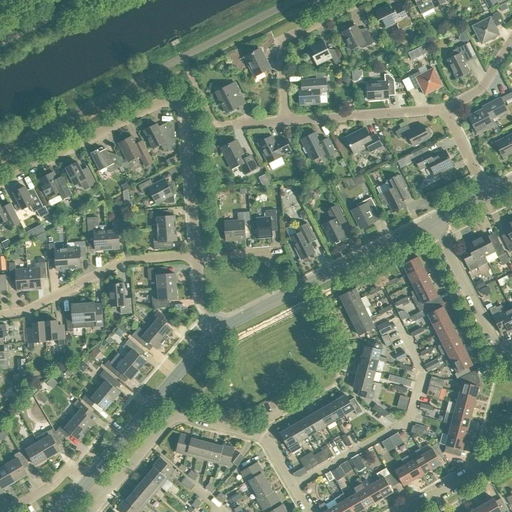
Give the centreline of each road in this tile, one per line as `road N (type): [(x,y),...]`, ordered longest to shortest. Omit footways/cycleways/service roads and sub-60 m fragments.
road 1 (residential): [(0,184),(172,101),(184,111),(196,256)]
road 2 (tertiary): [(219,329),(433,221)]
road 3 (residential): [(293,486),(410,414),(420,368),(396,321)]
road 4 (residential): [(0,315),(124,261),(196,256)]
road 5 (tertiary): [(87,479),(219,329)]
road 6 (residential): [(105,495),(176,417),(261,438)]
road 7 (residential): [(364,0),(281,43),(285,121)]
road 8 (residential): [(285,121),(444,109)]
road 9 (residential): [(433,221),(496,346),(511,351)]
road 10 (residential): [(511,449),(402,511)]
